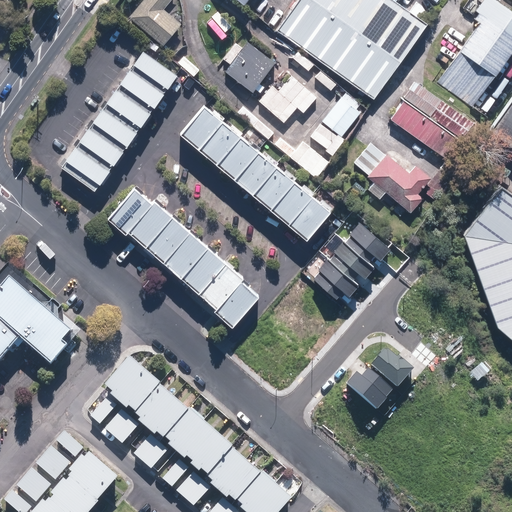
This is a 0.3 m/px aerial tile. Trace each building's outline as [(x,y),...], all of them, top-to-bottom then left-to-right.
[(138,0),(125,16),(157,43),(175,22),(158,8),(165,0),(138,0)] [(280,0),(270,15),(363,82),(415,10),(401,0),(280,0)] [(474,22),(456,47),(436,82),(468,105),(487,73),(511,37),(511,16),(489,0),(476,0),(470,9),(473,11),(469,17),(474,22)] [(222,71),(248,90),(269,61),(244,43),(243,44),(235,38),(224,53),(231,58),(222,71)] [(61,161),(94,185),(99,178),(100,179),(110,165),(108,164),(112,159),(114,160),(123,146),(122,145),(126,140),(127,141),(136,127),(135,126),(139,121),(141,122),(150,108),(149,107),(153,101),(155,102),(164,88),(162,87),(166,82),(169,84),(178,71),(143,46),(61,161)] [(272,85),(257,103),(289,129),(315,97),(289,76),(278,89),(272,85)] [(332,93),(338,86),(333,81),(327,89),(332,93)] [(400,96),(456,137),(467,122),(410,81),(400,96)] [(511,88),(483,129),(511,149),(511,88)] [(318,121),(337,135),(355,110),(351,107),(356,101),(341,91),(337,96),(336,96),(318,121)] [(383,118),(439,156),(452,137),(396,99),(383,118)] [(207,151),(231,122),(213,107),(189,135),(207,151)] [(244,107),(238,113),(267,140),(273,134),(244,107)] [(249,137),(231,122),(207,151),(225,166),(249,137)] [(267,152),(249,137),(225,166),(243,181),(267,152)] [(299,163),(316,176),(320,170),(319,169),(327,158),(311,145),(303,155),(305,156),(299,163)] [(413,167),(407,175),(370,145),(354,164),(367,175),(365,178),(409,214),(421,200),(415,195),(428,179),(413,167)] [(285,167),(267,152),(243,181),(261,196),(285,167)] [(427,186),(441,196),(461,168),(447,158),(427,186)] [(303,182),(285,167),(261,196),(279,211),(303,182)] [(321,197),(303,182),(279,211),(296,226),(321,197)] [(502,336),(511,343),(511,199),(490,183),(475,206),(458,233),(489,324),(502,336)] [(137,232),(160,205),(142,190),(116,219),(134,235),(137,232)] [(339,212),(321,197),(296,226),(315,241),(339,212)] [(180,218),(163,202),(160,205),(137,232),(154,247),(180,218)] [(198,233),(180,218),(154,247),(171,263),(198,233)] [(312,275),(336,295),(342,287),(348,291),(357,281),(351,276),(357,269),(364,274),(373,263),(367,258),(372,251),(377,255),(387,243),(359,219),(312,275)] [(215,249),(198,233),(171,263),(189,278),(215,249)] [(233,264),(215,249),(189,278),(207,294),(233,264)] [(251,280),(233,264),(207,294),(224,310),(249,282),(251,280)] [(0,310),(0,369),(27,339),(58,367),(74,349),(68,345),(78,334),(18,280),(0,300),(2,308),(0,310)] [(266,297),(249,282),(224,310),(222,312),(240,328),(266,297)] [(369,363),(396,385),(411,367),(384,345),(369,363)] [(141,416),(165,388),(167,386),(136,359),(111,387),(118,394),(116,396),(133,411),(135,408),(141,414),(140,415),(141,416)] [(347,382),(378,408),(394,388),(367,366),(360,374),(356,370),(347,382)] [(194,412),(165,388),(141,416),(146,420),(144,423),(161,438),(163,435),(169,441),(171,439),(194,412)] [(93,416),(103,425),(118,408),(114,403),(115,402),(110,398),(93,416)] [(194,412),(171,439),(176,444),(174,447),(191,461),(193,459),(199,464),(197,466),(206,474),(208,471),(215,477),(238,451),(239,449),(197,411),(195,413),(194,412)] [(108,429),(127,445),(143,426),(132,417),(130,419),(122,412),(108,429)] [(60,442),(79,459),(87,449),(68,433),(60,442)] [(138,455),(156,470),(172,450),(168,448),(167,448),(161,443),(159,445),(151,438),(138,455)] [(40,464),(59,481),(74,464),(54,447),(40,464)] [(244,503),(267,476),(238,451),(215,477),(214,479),(219,483),(216,486),(233,501),(235,498),(242,503),(243,502),(244,503)] [(77,474),(74,477),(104,503),(125,479),(96,454),(91,460),(88,457),(75,472),(77,474)] [(166,479),(176,488),(193,469),(190,467),(189,468),(181,462),(166,479)] [(21,487),(41,503),(55,486),(36,469),(21,487)] [(267,476),(244,503),(249,507),(246,510),(247,511),(287,511),(298,501),(268,474),(267,476)] [(179,491),(198,507),(214,489),(205,481),(203,483),(194,475),(179,491)] [(61,498),(57,502),(69,511),(99,511),(106,504),(104,503),(74,477),(74,478),(76,480),(73,483),(70,481),(57,495),(61,498)] [(8,501),(20,511),(32,511),(35,509),(16,492),(8,501)] [(69,511),(57,502),(56,500),(51,505),(48,503),(40,511),(69,511)] [(213,511),(241,511),(240,511),(239,511),(232,505),(230,507),(223,501),(213,511)]
